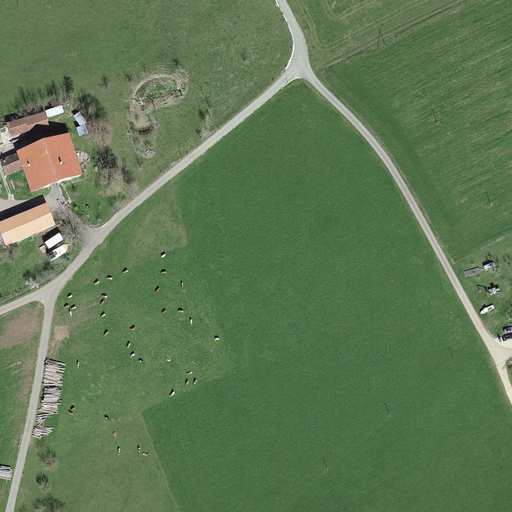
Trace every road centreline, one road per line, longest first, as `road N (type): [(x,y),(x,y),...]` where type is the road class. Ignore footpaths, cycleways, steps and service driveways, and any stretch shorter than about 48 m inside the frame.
road 1 (unclassified): [(0,314),(53,295),(94,239),(301,68),(300,38),(284,0)]
road 2 (track): [(301,68),(442,0)]
